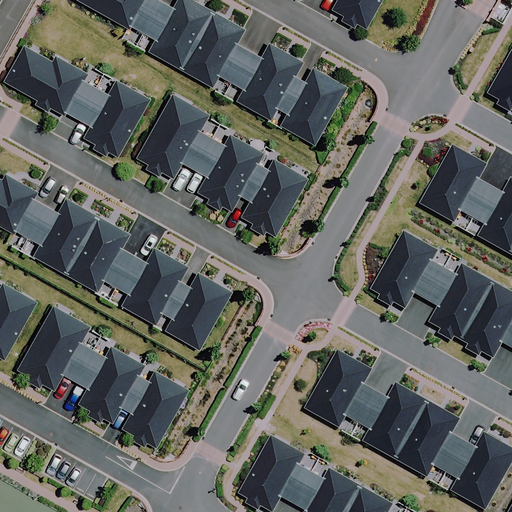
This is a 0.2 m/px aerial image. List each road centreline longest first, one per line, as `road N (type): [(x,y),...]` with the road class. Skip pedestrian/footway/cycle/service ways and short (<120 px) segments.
road 1 (residential): [(0,121),(302,288)]
road 2 (residential): [(184,502),(302,288)]
road 3 (residential): [(302,288),(511,406)]
road 4 (residential): [(302,288),(416,84)]
road 5 (residential): [(184,502),(0,397)]
road 6 (residential): [(266,0),(416,84)]
